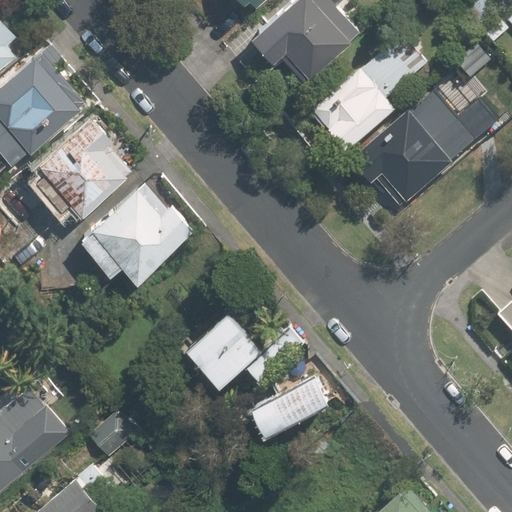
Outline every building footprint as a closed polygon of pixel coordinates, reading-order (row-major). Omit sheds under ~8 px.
[(260,0),(225,0),(240,17),(260,0)] [(287,0),(238,40),(261,69),(278,55),(299,80),(353,36),(333,11),(345,0),(287,0)] [(405,76),(381,48),(301,116),(337,157),(391,111),(380,98),(405,76)] [(76,112),(28,58),(0,83),(0,162),(9,172),(76,112)] [(448,118),(427,92),(343,162),(367,190),(380,179),(398,201),(498,119),(477,94),(448,118)] [(132,166),(87,117),(19,178),(51,213),(61,204),(74,219),(132,166)] [(162,211),(139,184),(69,245),(98,278),(104,272),(119,289),(190,228),(170,204),(162,211)] [(511,296),(492,313),(511,335),(511,338),(510,340),(511,342),(511,296)] [(247,351),(215,315),(171,353),(203,390),(247,351)] [(300,340),(286,325),(232,372),(246,387),(300,340)] [(325,400),(312,372),(233,409),(246,437),(325,400)] [(3,429),(0,424),(0,481),(61,430),(36,401),(3,429)] [(118,409),(84,432),(99,455),(133,432),(118,409)] [(289,486),(310,511),(345,511),(400,465),(356,414),(286,474),(292,482),(289,486)] [(89,462),(69,478),(27,511),(97,511),(90,504),(110,487),(89,462)] [(427,511),(401,481),(365,511),(427,511)]
